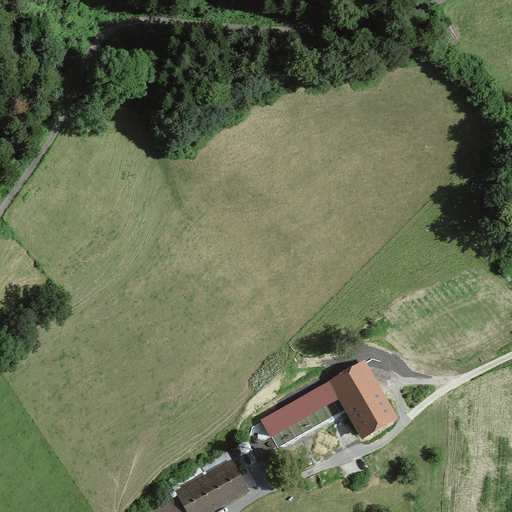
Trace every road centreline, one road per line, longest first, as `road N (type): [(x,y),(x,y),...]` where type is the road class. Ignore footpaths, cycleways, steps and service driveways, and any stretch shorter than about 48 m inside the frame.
road 1 (track): [(0,212),(69,103),(97,34),(150,18),(333,27),(440,0)]
road 2 (track): [(511,357),(451,385),(409,418)]
